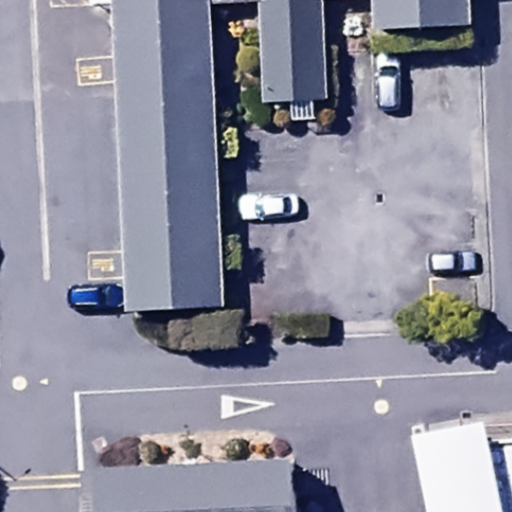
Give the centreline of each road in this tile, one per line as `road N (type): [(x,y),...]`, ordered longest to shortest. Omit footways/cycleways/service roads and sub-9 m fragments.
road 1 (unclassified): [(511,357),(18,381)]
road 2 (unclassified): [(18,381),(0,144)]
road 3 (unclassified): [(25,511),(18,381)]
